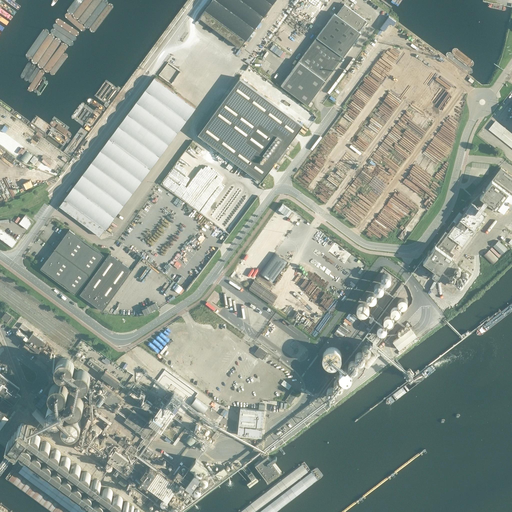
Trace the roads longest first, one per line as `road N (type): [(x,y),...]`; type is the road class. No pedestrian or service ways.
road 1 (unclassified): [(282,188),(365,244),(409,249),(446,206),(478,109)]
road 2 (unclassified): [(224,81),(110,243),(51,207)]
road 3 (unclassified): [(213,273),(196,295),(119,342),(10,263)]
